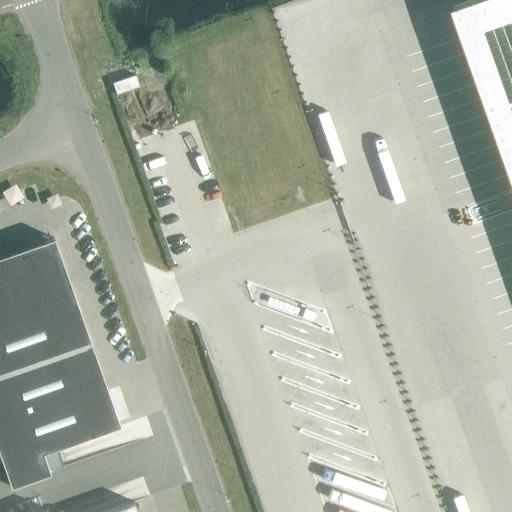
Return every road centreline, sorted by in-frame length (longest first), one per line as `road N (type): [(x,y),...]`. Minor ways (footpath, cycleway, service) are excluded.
road 1 (unclassified): [(77,126),(213,511)]
road 2 (unclassified): [(36,0),(77,126)]
